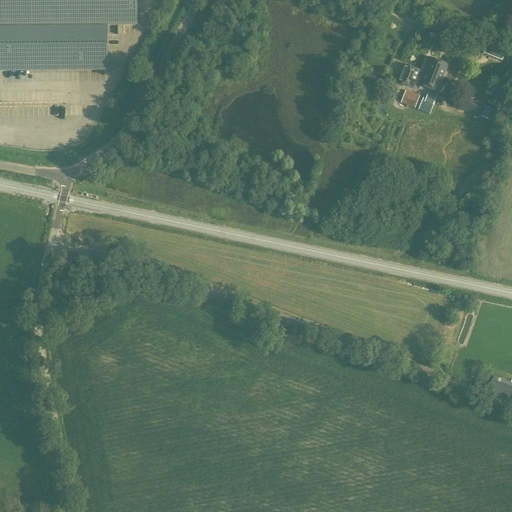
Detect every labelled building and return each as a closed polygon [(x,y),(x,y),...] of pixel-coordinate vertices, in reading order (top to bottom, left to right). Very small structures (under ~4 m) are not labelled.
[(0,0),(0,71),(107,70),(107,26),(118,26),(118,35),(123,35),(123,26),(137,25),(136,0),(0,0)] [(483,53),(502,61),(505,52),(486,45),(483,53)] [(429,58),(418,85),(437,92),(448,65),(429,58)] [(420,71),(404,65),(397,82),(413,88),(420,71)] [(420,96),(406,91),(401,103),(415,109),(420,96)] [(435,103),(423,98),(418,110),(429,115),(435,103)] [(478,116),(481,109),(459,100),(456,109),(465,112),(478,116)] [(495,106),(486,103),(482,107),(494,111),(495,106)] [(488,391),(511,399),(511,382),(494,375),(488,391)] [(484,382),(477,379),(475,384),(482,387),(484,382)]
